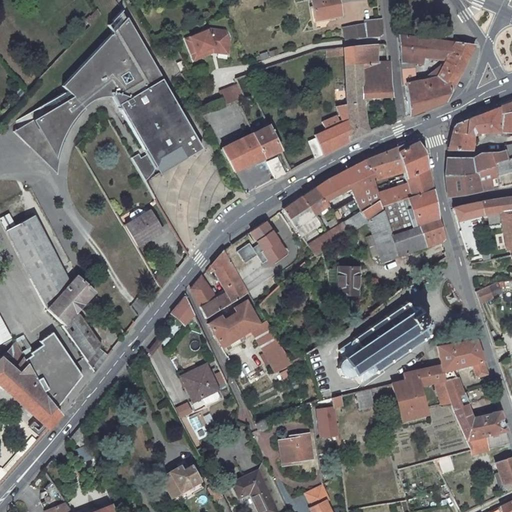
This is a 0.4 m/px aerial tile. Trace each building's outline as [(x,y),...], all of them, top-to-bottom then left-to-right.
[(337,0),(311,0),(315,19),(340,15),(337,0)] [(202,148),(121,10),(107,26),(111,33),(61,85),(71,96),(31,120),(57,164),(59,156),(62,147),(63,145),(65,140),(70,130),(78,120),(83,114),(88,109),(96,103),(101,100),(107,96),(116,92),(117,92),(151,149),(156,159),(161,157),(178,146),(185,158),(202,148)] [(365,23),(343,27),(345,40),(380,37),(383,35),(381,19),(365,20),(365,23)] [(211,29),(186,40),(195,60),(214,52),(215,47),(228,49),(229,41),(225,31),(211,29)] [(422,64),(423,56),(444,59),(453,42),(397,34),(399,61),(422,64)] [(445,63),(442,69),(457,76),(468,54),(473,44),(453,42),(444,59),(443,62),(445,63)] [(376,44),(325,49),(326,57),(343,55),(346,104),(336,106),(342,120),(339,121),(336,115),(322,121),(325,128),(314,134),(315,137),(322,154),(348,139),(390,122),(392,121),(393,120),(393,119),(392,113),(389,62),(387,46),(383,43),(376,44)] [(188,68),(183,59),(177,63),(182,71),(188,68)] [(414,78),(413,68),(400,69),(401,82),(404,82),(407,116),(445,101),(451,89),(450,87),(454,79),(456,79),(457,76),(442,69),(445,63),(443,62),(436,77),(422,79),(422,77),(414,78)] [(238,85),(220,91),(225,104),(244,98),(238,85)] [(511,101),(496,108),(497,115),(505,113),(511,112),(511,101)] [(511,132),(511,112),(505,113),(497,115),(496,108),(463,121),(463,134),(473,134),(473,132),(499,132),(509,133),(511,132)] [(57,164),(31,120),(21,126),(13,130),(34,152),(56,174),(56,171),(57,164)] [(453,126),(447,150),(472,151),(473,134),(463,134),(463,121),(454,125),(453,126)] [(253,132),(264,157),(280,149),(268,125),(253,132)] [(221,147),(224,152),(234,171),(264,157),(253,132),(221,147)] [(315,137),(308,141),(315,157),(322,154),(315,137)] [(397,153),(410,198),(432,190),(422,151),(416,143),(414,141),(395,148),(397,153)] [(364,160),(379,199),(381,207),(410,198),(397,153),(395,148),(364,160)] [(133,162),(145,183),(145,182),(149,179),(153,174),(156,169),(159,163),(161,157),(156,159),(151,149),(139,158),(133,162)] [(495,152),(479,152),(472,159),(446,158),(445,176),(463,177),(475,173),(494,167),(493,163),(507,159),(504,150),(495,152)] [(139,158),(136,153),(130,158),(133,162),(139,158)] [(266,162),(275,179),(285,173),(277,157),(266,162)] [(493,163),(496,176),(511,171),(511,158),(507,159),(493,163)] [(314,188),(324,201),(348,188),(354,185),(358,193),(352,196),(354,199),(360,211),(379,199),(364,160),(326,180),(314,188)] [(494,167),(475,173),(481,190),(498,187),(496,176),(494,167)] [(447,196),(447,197),(465,194),(479,191),(481,190),(475,173),(463,177),(445,176),(447,196)] [(348,188),(352,196),(358,193),(354,185),(348,188)] [(301,197),(314,215),(327,206),(314,188),(301,197)] [(391,235),(438,219),(432,190),(410,198),(381,207),(382,210),(391,235)] [(281,210),(294,229),(314,215),(301,197),(281,210)] [(481,215),(499,213),(505,250),(509,250),(511,256),(511,255),(511,197),(478,202),(452,208),(456,221),(481,215)] [(354,199),(332,214),(338,225),(342,222),(360,211),(354,199)] [(349,233),(367,221),(382,210),(381,207),(379,199),(360,211),(342,222),(347,231),(349,233)] [(160,228),(149,210),(146,212),(144,210),(137,208),(130,213),(128,216),(131,221),(123,225),(136,246),(145,240),(144,238),(160,228)] [(382,210),(367,221),(382,262),(441,243),(444,239),(438,219),(391,235),(382,210)] [(273,216),(287,235),(293,231),(279,212),(273,216)] [(5,230),(37,290),(47,308),(62,326),(74,342),(83,355),(94,371),(108,354),(99,347),(101,344),(80,314),(75,311),(93,293),(77,275),(70,283),(34,215),(5,230)] [(155,219),(162,231),(169,227),(162,215),(155,219)] [(283,250),(264,222),(249,232),(257,244),(260,242),(265,250),(261,253),(266,262),(271,259),(274,263),(286,254),(283,250)] [(314,256),(326,247),(347,231),(342,222),(338,225),(326,232),(319,236),(307,244),(306,245),(314,256)] [(316,231),(304,239),(307,244),(319,236),(316,231)] [(286,254),(295,249),(292,244),(283,250),(286,254)] [(215,297),(200,278),(191,289),(205,319),(248,294),(222,250),(205,271),(208,274),(212,270),(225,291),(215,297)] [(338,268),(337,295),(357,295),(358,268),(338,268)] [(487,285),(474,291),(478,303),(493,297),(487,285)] [(185,296),(171,314),(184,326),(194,315),(185,296)] [(220,316),(207,324),(221,347),(224,346),(227,351),(246,339),(243,334),(250,330),(274,372),(290,363),(265,322),(264,322),(260,324),(246,301),(233,308),(235,312),(222,320),(220,316)] [(407,302),(338,350),(343,358),(341,359),(340,360),(338,363),(337,366),(337,368),(337,370),(339,373),(341,376),(343,377),(346,378),(350,378),(351,378),(353,377),(355,376),(360,383),(430,335),(424,327),(428,325),(416,307),(412,310),(407,302)] [(0,319),(0,340),(9,336),(0,319)] [(33,356),(25,360),(44,393),(57,410),(83,376),(53,332),(41,341),(44,346),(32,354),(33,356)] [(474,340),(460,343),(467,364),(470,364),(475,378),(486,375),(474,340)] [(1,355),(0,356),(0,385),(47,428),(60,414),(57,410),(44,393),(25,360),(14,342),(2,356),(1,355)] [(467,364),(460,343),(437,348),(440,366),(443,386),(444,390),(449,402),(466,440),(505,430),(499,411),(472,417),(452,368),(467,364)] [(217,389),(205,365),(181,377),(192,401),(201,397),(215,390),(217,389)] [(440,366),(424,369),(427,384),(433,382),(442,380),(440,366)] [(403,381),(391,384),(401,420),(425,414),(418,386),(427,384),(424,369),(403,375),(403,381)] [(443,386),(442,380),(433,382),(437,392),(444,390),(443,386)] [(369,389),(355,392),(359,408),(372,405),(369,389)] [(217,395),(215,390),(201,397),(203,402),(206,403),(216,398),(217,395)] [(444,390),(437,392),(441,404),(449,402),(444,390)] [(339,396),(331,398),(332,407),(340,406),(339,396)] [(187,404),(175,410),(180,419),(192,412),(187,404)] [(335,421),(332,407),(316,410),(320,437),(337,434),(335,421)] [(81,426),(71,437),(80,448),(87,440),(81,426)] [(466,440),(470,452),(472,454),(489,449),(488,448),(509,443),(505,430),(466,440)] [(295,438),(279,441),(283,465),(296,463),(295,461),(310,458),(307,435),(295,437),(295,438)] [(503,486),(511,483),(511,451),(504,454),(506,459),(495,463),(503,486)] [(180,466),(160,477),(171,497),(200,481),(191,465),(182,470),(180,466)] [(275,511),(257,472),(232,483),(239,497),(249,491),(259,511),(275,511)] [(322,484),(305,492),(312,507),(309,508),(311,511),(331,511),(326,501),(329,499),(322,484)] [(230,511),(216,485),(209,488),(222,511),(230,511)] [(43,511),(70,511),(64,503),(59,495),(44,500),(47,509),(43,511)] [(511,511),(511,500),(500,507),(489,511),(511,511)] [(402,511),(406,511),(409,511),(406,501),(399,503),(402,511)]
